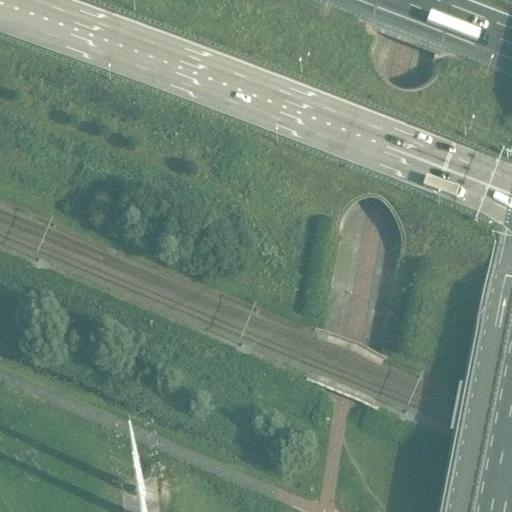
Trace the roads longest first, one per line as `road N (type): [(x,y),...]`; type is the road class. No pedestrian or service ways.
road 1 (motorway): [(7,0),(511,188)]
road 2 (unclassified): [(511,244),(458,511)]
